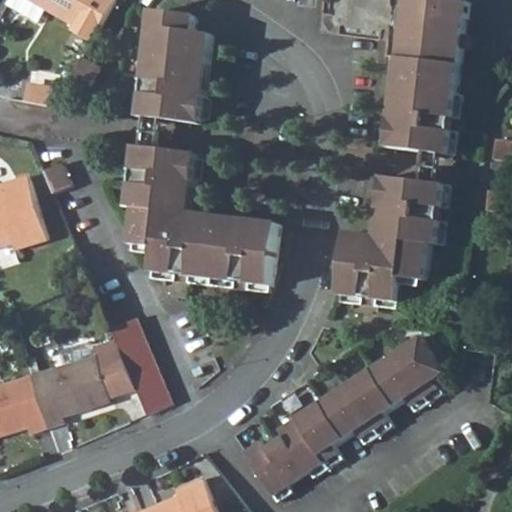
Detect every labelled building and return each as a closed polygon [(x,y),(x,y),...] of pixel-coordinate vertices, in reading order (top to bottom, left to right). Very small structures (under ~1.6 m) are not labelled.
[(10,0),(6,7),(38,26),(47,12),(72,27),(69,33),(90,45),(115,0),(10,0)] [(400,0),(393,57),(456,65),(461,23),(466,23),(468,6),(460,5),(459,0),(400,0)] [(180,20),(151,16),(142,22),(137,64),(135,85),(128,84),(126,100),(133,101),(130,123),(193,130),(195,99),(186,98),(190,69),(198,70),(201,38),(184,36),(185,27),(184,24),(182,22),(180,20)] [(452,96),(456,65),(393,57),(389,86),(397,88),(394,119),(385,118),(384,117),(381,148),(444,155),(447,133),(454,134),(456,118),(449,117),(452,96)] [(129,63),(128,84),(135,85),(137,64),(129,63)] [(92,72),(78,64),(68,83),(79,91),(92,72)] [(195,99),(198,70),(190,69),(186,98),(195,99)] [(389,86),(385,118),(394,119),(397,88),(389,86)] [(24,88),(21,104),(53,109),(62,93),(24,88)] [(458,97),(452,96),(449,117),(456,118),(458,97)] [(123,121),(130,123),(133,101),(126,100),(123,121)] [(450,155),(454,134),(447,133),(444,155),(450,155)] [(486,159),(511,161),(511,156),(511,141),(488,139),(486,159)] [(190,158),(128,152),(126,174),(118,173),(116,190),(123,191),(121,212),(128,213),(124,245),(131,246),(147,249),(147,256),(144,280),(158,282),(159,275),(167,276),(166,284),(182,285),(182,277),(205,280),(229,283),(228,290),(242,292),(242,284),(252,285),(252,292),(264,294),(265,287),(268,287),(274,228),(183,218),(176,217),(180,188),(187,189),(190,158)] [(120,152),(118,173),(126,174),(128,152),(120,152)] [(55,166),(40,172),(50,195),(64,189),(55,166)] [(372,236),(341,232),(335,293),(337,293),(337,300),(374,304),(375,298),(396,300),(398,301),(400,286),(416,287),(418,280),(422,280),(427,243),(433,244),(435,222),(443,224),(445,208),(437,206),(440,183),(376,176),(373,207),(376,207),(384,208),(380,237),(372,236)] [(0,248),(13,244),(15,250),(48,237),(25,177),(0,185),(0,248)] [(447,184),(440,183),(437,206),(445,208),(447,184)] [(183,218),(187,189),(180,188),(176,217),(183,218)] [(481,208),(506,210),(508,191),(482,188),(481,208)] [(114,211),(121,212),(123,191),(116,190),(114,211)] [(376,207),(372,236),(380,237),(384,208),(376,207)] [(440,244),(443,224),(435,222),(433,244),(440,244)] [(129,255),(147,256),(147,249),(131,246),(129,255)] [(182,285),(205,287),(205,280),(182,277),(182,285)] [(205,287),(228,290),(229,283),(205,280),(205,287)] [(395,307),(396,300),(375,298),(374,304),(395,307)] [(132,319),(107,329),(112,342),(136,397),(145,416),(168,405),(132,319)] [(418,332),(277,431),(283,437),(266,449),(261,442),(244,453),(278,501),(293,491),(288,484),(284,478),(304,463),(308,469),(313,476),(342,457),(333,443),(355,428),(364,441),(391,423),(382,409),(404,394),(414,407),(442,387),(433,374),(443,367),(418,332)] [(87,412),(85,407),(105,400),(107,406),(136,397),(112,342),(91,349),(94,358),(28,379),(45,433),(63,427),(61,421),(87,412)] [(0,439),(26,431),(29,438),(45,433),(28,379),(0,388),(0,439)] [(107,406),(105,400),(85,407),(87,412),(107,406)] [(288,484),(308,469),(304,463),(284,478),(288,484)] [(176,499),(144,511),(214,511),(201,481),(173,493),(176,499)]
